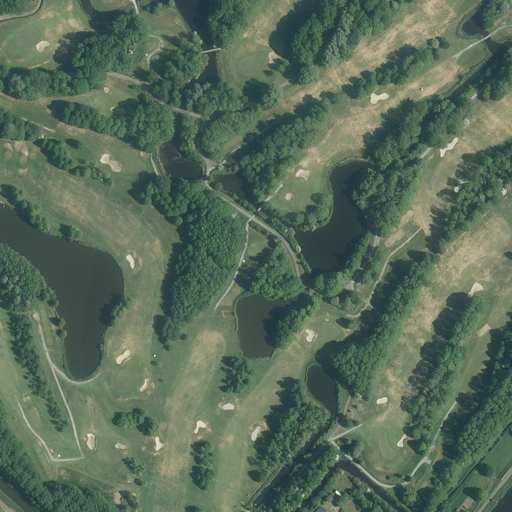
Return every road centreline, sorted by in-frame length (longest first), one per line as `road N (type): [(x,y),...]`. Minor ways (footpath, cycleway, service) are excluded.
road 1 (track): [(20,408),(51,458),(83,457),(50,362)]
road 2 (track): [(178,22),(199,64),(169,83),(149,66),(161,40),(146,32),(134,0)]
road 3 (track): [(329,439),(377,483),(400,485),(455,402)]
road 4 (track): [(348,316),(360,314),(387,258),(422,227)]
